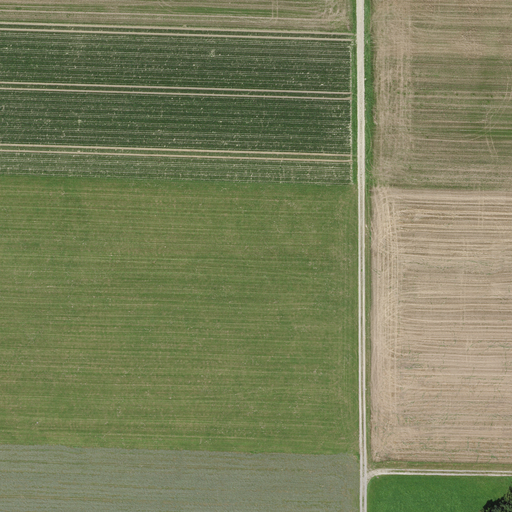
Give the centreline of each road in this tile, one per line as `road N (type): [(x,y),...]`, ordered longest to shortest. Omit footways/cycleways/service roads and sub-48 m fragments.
road 1 (track): [(364,511),(361,0)]
road 2 (track): [(511,474),(383,472),(365,482)]
